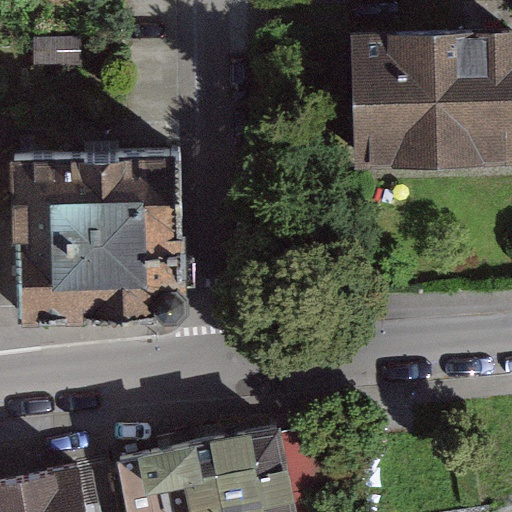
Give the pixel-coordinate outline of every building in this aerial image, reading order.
[(511,162),(511,30),(361,31),(363,164),(511,162)] [(180,148),(18,153),(21,308),(183,307),(180,148)] [(292,511),(275,428),(150,452),(157,484),(184,478),(190,511),(292,511)] [(157,484),(150,452),(120,456),(132,511),(190,511),(184,478),(157,484)] [(88,511),(80,465),(0,480),(0,511),(88,511)]
